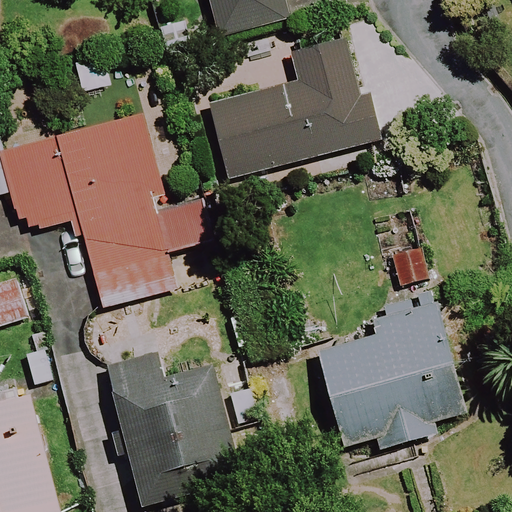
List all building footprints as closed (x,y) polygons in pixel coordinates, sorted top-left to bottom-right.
[(203,0),(212,38),(306,17),(301,0),(203,0)] [(374,149),(346,35),(289,50),(298,86),(209,108),(228,185),(374,149)] [(3,157),(12,200),(21,238),(63,229),(68,250),(86,246),(101,311),(174,295),(166,260),(215,249),(205,204),(165,213),(146,125),(3,157)] [(0,202),(12,200),(3,157),(0,157),(0,202)] [(421,253),(385,261),(393,303),(430,295),(421,253)] [(16,278),(0,284),(0,338),(34,325),(16,278)] [(376,320),(382,341),(318,358),(344,453),(376,444),(380,459),(439,443),(435,428),(464,420),(444,344),(433,304),(376,320)] [(167,396),(159,362),(109,374),(142,511),(145,511),(242,489),(217,384),(167,396)] [(0,511),(62,511),(54,466),(48,467),(35,404),(20,407),(16,386),(0,389),(0,511)]
